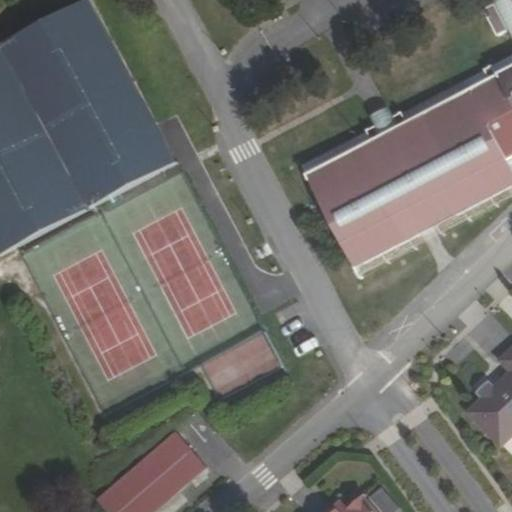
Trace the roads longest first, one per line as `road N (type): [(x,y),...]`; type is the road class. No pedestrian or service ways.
road 1 (residential): [(171,0),(370,384)]
road 2 (residential): [(370,384),(511,247)]
road 3 (residential): [(224,511),(370,384)]
road 4 (residential): [(479,511),(412,419),(370,384)]
road 5 (residential): [(370,384),(391,432),(445,511)]
